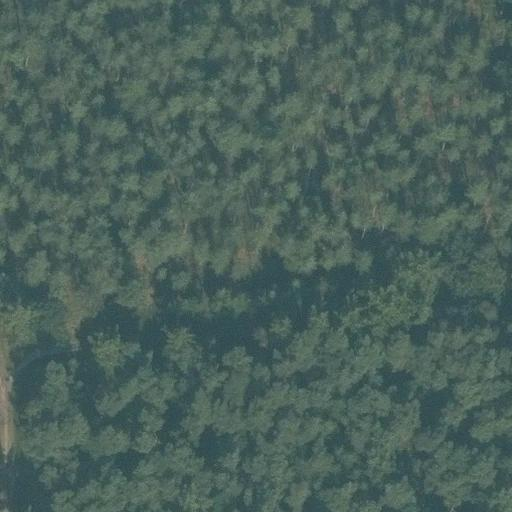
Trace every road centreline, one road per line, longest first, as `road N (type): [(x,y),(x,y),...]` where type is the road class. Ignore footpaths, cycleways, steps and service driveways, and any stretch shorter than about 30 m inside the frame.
road 1 (track): [(511,303),(179,333),(0,363)]
road 2 (track): [(6,511),(0,381)]
